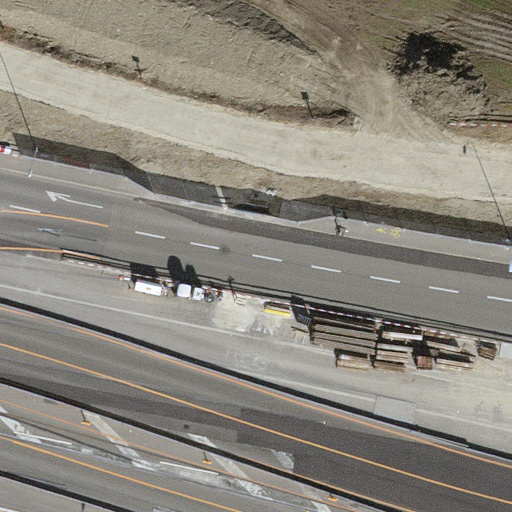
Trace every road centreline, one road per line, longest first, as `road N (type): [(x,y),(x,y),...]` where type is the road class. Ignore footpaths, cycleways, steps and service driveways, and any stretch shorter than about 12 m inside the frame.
road 1 (motorway): [(511,417),(0,319)]
road 2 (primary): [(511,300),(0,203)]
road 3 (primary): [(0,474),(154,511)]
